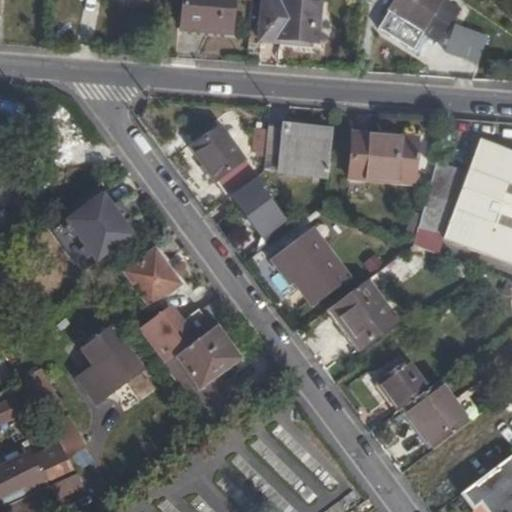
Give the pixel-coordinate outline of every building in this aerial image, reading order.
[(237,0),(188,0),(185,30),(235,33),(237,0)] [(269,0),(265,41),(284,43),(285,43),(285,39),(318,42),(320,24),(321,4),(269,0)] [(426,35),(449,0),(402,0),(393,14),(426,35)] [(485,0),(477,0),(473,7),(504,28),(511,18),(485,0)] [(449,57),(481,67),(488,44),(471,39),(467,51),(452,47),(449,57)] [(280,127),(265,126),(265,130),(263,152),(262,160),(277,162),(277,171),(326,176),(330,129),(281,123),(280,127)] [(253,173),(218,127),(190,148),(225,194),(253,173)] [(251,150),(263,152),(265,130),(253,129),(251,150)] [(348,178),(412,183),(417,137),(353,131),(348,178)] [(511,153),(479,142),(443,238),(511,264),(511,153)] [(457,169),(434,162),(416,229),(441,233),(457,169)] [(256,176),(228,197),(261,240),(285,223),(261,189),(265,187),(256,176)] [(100,195),(64,222),(95,264),(131,237),(100,195)] [(310,228),(270,257),(310,307),(348,278),(310,228)] [(123,272),(148,307),(180,284),(154,249),(123,272)] [(500,296),(511,299),(511,280),(505,278),(500,296)] [(365,279),(326,308),(358,348),(396,320),(365,279)] [(163,364),(174,356),(215,325),(231,313),(218,296),(177,327),(166,312),(138,332),(163,364)] [(81,346),(95,367),(111,389),(140,368),(110,325),(81,346)] [(215,325),(174,356),(197,388),(239,357),(215,325)] [(174,356),(163,364),(186,396),(197,388),(174,356)] [(0,359),(0,386),(12,378),(0,359)] [(401,407),(430,386),(410,359),(376,385),(396,412),(401,407)] [(97,398),(111,389),(95,367),(82,376),(97,398)] [(58,444),(66,456),(83,445),(40,371),(21,381),(22,383),(48,426),(58,444)] [(430,386),(401,407),(433,449),(470,422),(440,379),(430,386)] [(42,425),(22,383),(0,394),(0,424),(21,415),(29,431),(42,425)] [(197,388),(186,396),(209,426),(230,411),(221,399),(211,407),(197,388)] [(510,446),(511,445),(511,427),(503,433),(510,446)] [(0,467),(0,499),(22,489),(25,496),(47,486),(74,473),(76,473),(66,456),(58,444),(29,458),(27,454),(0,467)] [(511,511),(511,461),(507,455),(459,492),(471,508),(478,503),(484,511),(511,511)] [(82,488),(74,473),(47,486),(55,501),(82,488)]
